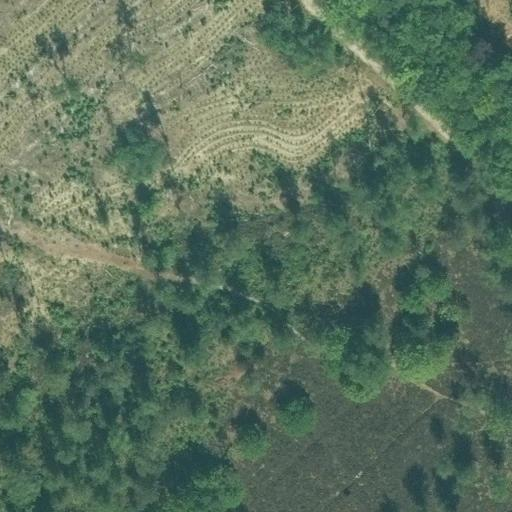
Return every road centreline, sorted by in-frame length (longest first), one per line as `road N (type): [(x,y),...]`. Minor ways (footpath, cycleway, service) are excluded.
road 1 (track): [(0,219),(136,272),(223,283),(311,341),(380,357),(511,431)]
road 2 (track): [(429,124),(333,194),(288,214),(189,237),(153,256),(0,386)]
road 3 (track): [(294,0),(511,198)]
